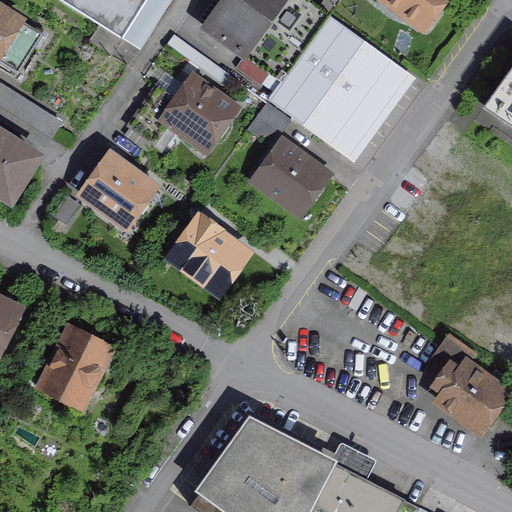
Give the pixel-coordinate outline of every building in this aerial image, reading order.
[(313,0),(227,0),(206,30),(281,84),(332,13),(313,0)] [(379,0),(426,33),(449,0),(379,0)] [(41,35),(0,9),(0,61),(17,73),(41,35)] [(332,17),(269,102),(339,154),(403,69),(332,17)] [(511,73),(486,103),(511,120),(511,73)] [(195,75),(161,122),(209,157),(243,110),(195,75)] [(48,153),(0,123),(0,195),(16,206),(48,153)] [(285,136),(251,182),(304,220),(337,174),(285,136)] [(111,152),(77,199),(129,237),(163,190),(111,152)] [(202,217),(168,264),(222,303),(256,256),(202,217)] [(28,307),(0,293),(0,364),(1,364),(28,307)] [(70,327),(40,388),(89,412),(119,351),(70,327)] [(486,438),(511,401),(511,389),(478,365),(483,357),(452,335),(430,365),(441,373),(432,387),(444,395),(438,405),(486,438)] [(416,511),(419,507),(251,421),(190,505),(200,511),(416,511)]
